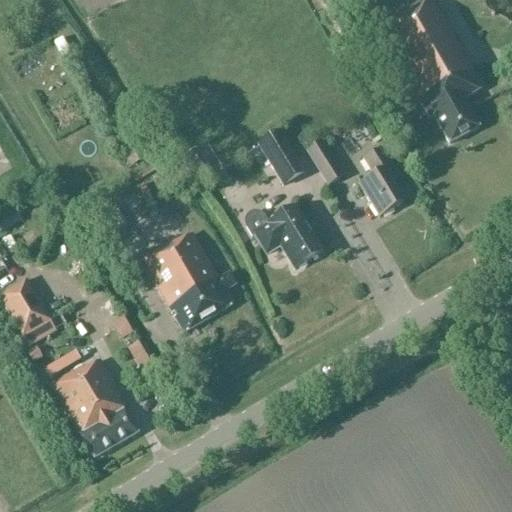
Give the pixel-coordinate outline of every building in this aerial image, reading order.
[(448,147),(478,130),(462,102),(482,91),(430,0),(429,0),(414,9),(412,5),(375,26),(429,121),(433,119),(448,147)] [(117,154),(129,172),(148,159),(136,142),(141,139),(135,129),(114,143),(120,152),(117,154)] [(304,175),(294,160),(279,134),(257,147),(283,188),(304,175)] [(320,146),(307,154),(328,188),(341,179),(320,146)] [(210,171),(196,150),(177,164),(189,182),(196,178),(196,179),(210,171)] [(379,220),(402,205),(390,185),(399,179),(381,151),(362,163),(373,179),(359,188),(379,220)] [(294,209),(267,226),(262,217),(260,216),(258,216),(256,215),(255,215),(253,216),(251,216),(249,217),(247,218),(246,220),(245,221),(245,223),(244,224),(244,225),(244,227),(244,228),(244,229),(251,241),(253,240),(266,260),(281,251),(294,272),(322,255),(294,209)] [(184,336),(232,308),(225,295),(235,289),(228,277),(220,283),(191,240),(176,249),(172,244),(140,263),(184,336)] [(0,261),(0,280),(8,276),(0,261)] [(26,283),(0,298),(0,305),(22,341),(50,325),(26,283)] [(36,350),(27,356),(33,367),(43,361),(36,350)] [(93,461),(137,435),(123,411),(126,409),(98,363),(51,391),(78,438),(79,437),(93,461)]
